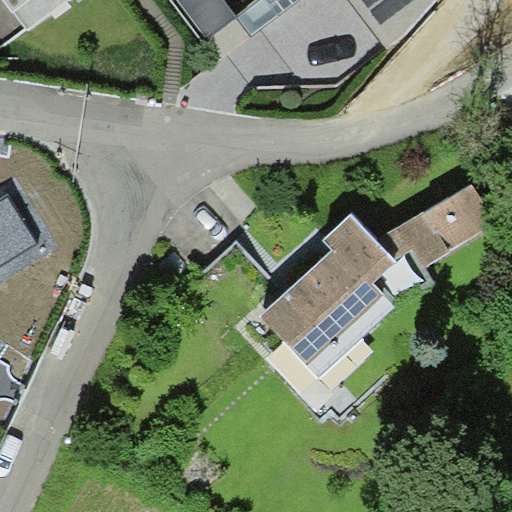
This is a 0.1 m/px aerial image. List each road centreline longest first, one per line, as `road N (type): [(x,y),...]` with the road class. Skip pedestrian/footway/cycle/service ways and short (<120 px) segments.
road 1 (residential): [(0,496),(174,134)]
road 2 (residential): [(511,78),(473,105),(379,146),(279,148),(174,134)]
road 3 (residential): [(174,134),(0,105)]
